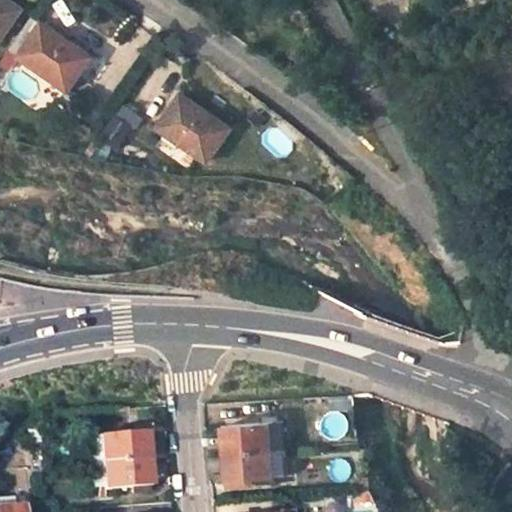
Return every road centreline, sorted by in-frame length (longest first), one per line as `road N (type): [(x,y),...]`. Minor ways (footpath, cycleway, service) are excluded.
road 1 (residential): [(145,0),(410,193)]
road 2 (secondary): [(468,390),(346,345),(180,324)]
road 3 (residential): [(410,193),(314,0)]
road 4 (residential): [(468,390),(479,332),(410,193)]
road 5 (residential): [(180,324),(191,511)]
road 6 (secondary): [(180,324),(82,326),(0,350)]
